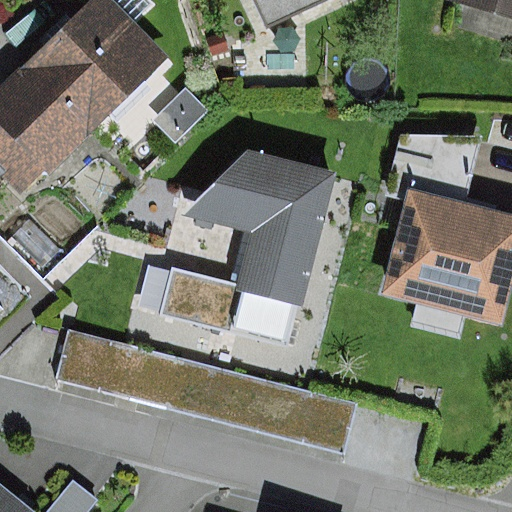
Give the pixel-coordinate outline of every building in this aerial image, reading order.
[(109,0),(100,0),(0,98),(0,166),(27,193),(166,56),(109,0)] [(252,0),(266,28),(325,0),(252,0)] [(511,0),(465,0),(511,14),(511,0)] [(187,90),(154,122),(176,145),(210,113),(187,90)] [(415,195),(467,209),(486,137),(403,136),(389,189),(415,195)] [(345,183),(250,157),(191,218),(251,234),(237,285),(224,334),(298,353),(345,183)] [(511,220),(467,209),(415,195),(388,296),(505,327),(511,301),(511,220)] [(224,334),(237,285),(175,269),(162,318),(224,334)] [(359,405),(73,333),(61,381),(347,453),(359,405)] [(0,511),(37,511),(0,481),(0,511)] [(72,482),(48,511),(90,511),(98,503),(72,482)]
